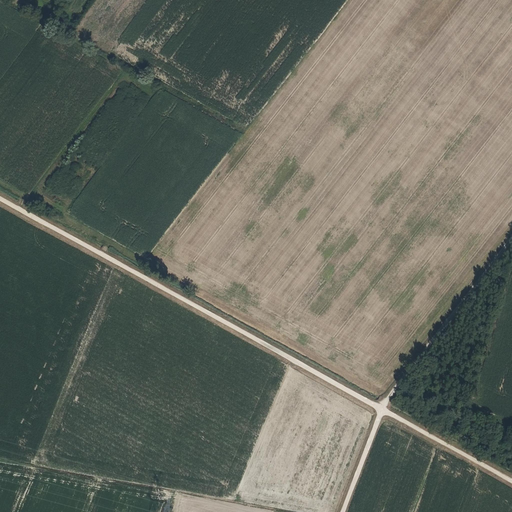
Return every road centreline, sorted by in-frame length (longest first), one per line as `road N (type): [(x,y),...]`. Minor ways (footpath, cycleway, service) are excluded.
road 1 (track): [(0,200),(511,481)]
road 2 (track): [(345,511),(380,408),(511,239)]
